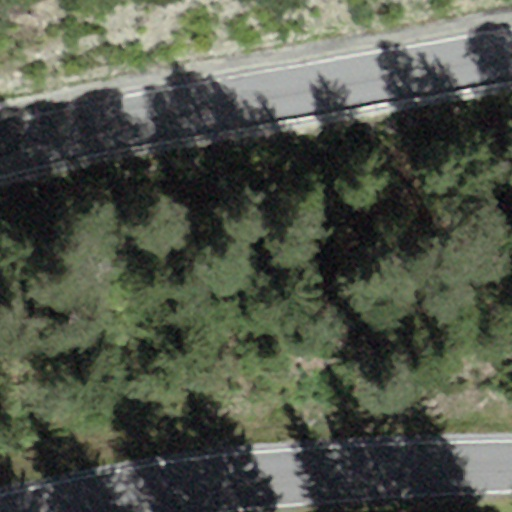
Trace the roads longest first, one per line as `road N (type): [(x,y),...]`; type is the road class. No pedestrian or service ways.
road 1 (unclassified): [(0,150),(99,125),(511,57)]
road 2 (unclassified): [(511,466),(180,484),(45,511)]
